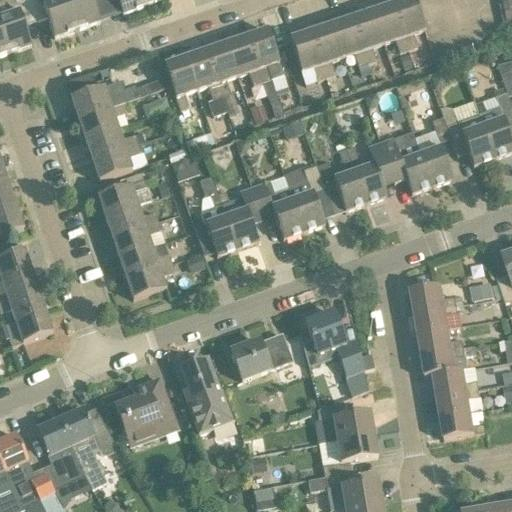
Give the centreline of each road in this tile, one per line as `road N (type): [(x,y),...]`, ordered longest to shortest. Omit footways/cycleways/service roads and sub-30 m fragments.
road 1 (residential): [(97,369),(378,266)]
road 2 (residential): [(97,369),(4,89)]
road 3 (residential): [(4,89),(263,0)]
road 4 (residential): [(416,480),(378,266)]
road 5 (residential): [(378,266),(511,220)]
